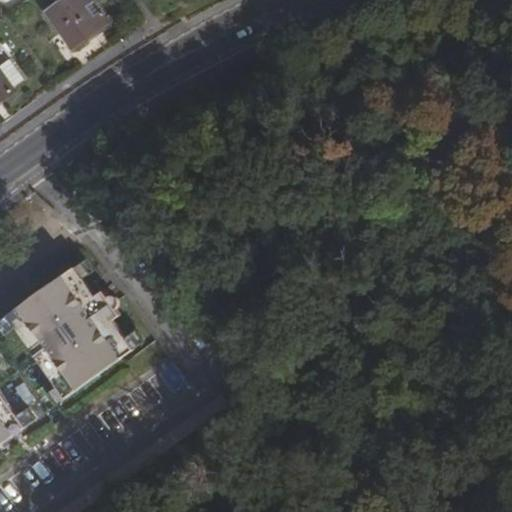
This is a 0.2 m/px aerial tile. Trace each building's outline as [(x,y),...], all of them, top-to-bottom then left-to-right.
[(2,0),(2,1),(10,9),(19,0),(2,0)] [(67,0),(51,12),(79,51),(115,25),(98,0),(67,0)] [(1,68),(16,90),(28,81),(12,60),(1,68)] [(0,106),(19,93),(16,90),(1,68),(0,66),(0,106)] [(92,264),(81,271),(90,283),(100,275),(92,264)] [(66,390),(74,401),(140,353),(133,343),(120,324),(126,319),(123,314),(115,303),(110,296),(103,300),(95,290),(90,283),(81,271),(15,318),(23,330),(66,390)] [(103,285),(95,290),(103,300),(110,296),(103,285)] [(119,302),(115,303),(123,314),(124,309),(123,304),(119,302)] [(11,339),(23,330),(15,318),(3,327),(11,339)] [(133,343),(140,353),(151,346),(143,335),(133,343)] [(181,362),(74,439),(89,460),(195,383),(181,362)] [(0,385),(0,453),(32,431),(24,419),(0,385)] [(62,410),(74,401),(66,390),(53,399),(62,410)] [(128,503),(245,418),(228,396),(111,480),(128,503)] [(35,412),(24,419),(32,431),(43,423),(35,412)] [(0,511),(15,511),(84,464),(69,443),(0,492),(0,511)] [(115,511),(124,506),(107,483),(66,511),(115,511)]
